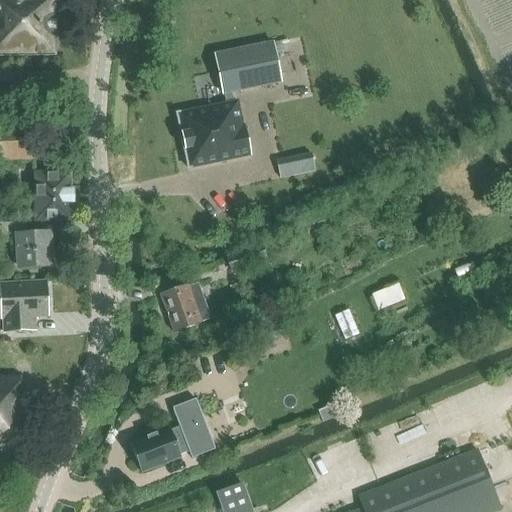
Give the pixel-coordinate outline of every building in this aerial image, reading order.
[(0,0),(0,54),(55,54),(54,0),(0,0)] [(251,155),(245,126),(243,126),(237,101),(233,102),(231,92),(281,82),(273,43),(214,55),(222,94),(224,94),(226,103),(179,113),(176,114),(177,116),(188,166),(187,166),(188,169),(191,168),(190,168),(251,155)] [(0,126),(0,159),(34,159),(34,127),(0,126)] [(301,161),(277,166),(280,178),(303,173),(301,161)] [(34,172),(35,220),(71,220),(70,202),(73,202),(72,190),(70,190),(70,172),(34,172)] [(0,222),(0,241),(12,240),(13,251),(17,251),(18,268),(52,265),(49,232),(25,234),(24,220),(0,222)] [(264,257),(258,241),(224,254),(230,270),(264,257)] [(0,286),(2,319),(4,319),(5,333),(37,330),(36,316),(50,315),(48,280),(0,283),(0,286)] [(369,291),(376,308),(404,297),(397,280),(369,291)] [(159,296),(173,332),(210,317),(197,283),(188,287),(187,285),(159,296)] [(334,315),(345,340),(359,334),(348,309),(334,315)] [(4,343),(10,364),(22,361),(16,340),(4,343)] [(20,398),(20,377),(0,377),(0,449),(23,450),(23,398),(20,398)] [(130,444),(141,473),(181,457),(180,455),(189,451),(192,458),(215,449),(196,399),(172,408),(180,427),(171,430),(170,429),(130,444)] [(336,404),(319,412),(323,422),(340,415),(336,404)] [(421,414),(396,419),(402,448),(427,442),(421,414)] [(434,452),(453,444),(449,436),(430,443),(434,452)] [(493,511),(501,509),(478,449),(358,497),(363,509),(352,511),(493,511)] [(218,497),(223,511),(252,511),(242,487),(218,497)]
